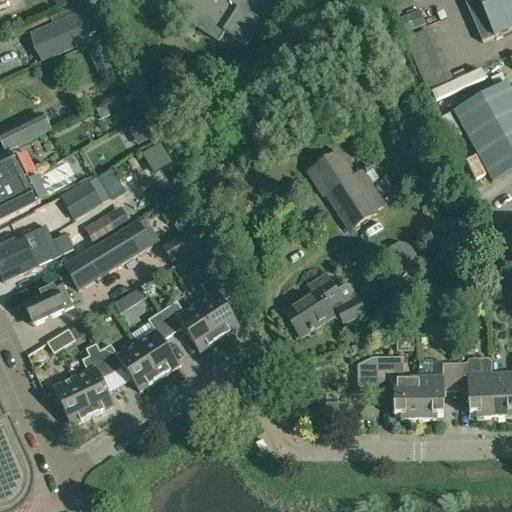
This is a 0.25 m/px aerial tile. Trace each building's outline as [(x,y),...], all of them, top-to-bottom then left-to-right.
[(71,0),(52,0),(58,12),(74,5),(71,0)] [(182,0),(173,15),(218,44),(224,35),(246,49),(260,27),(269,33),(290,0),(182,0)] [(511,0),(474,0),(492,39),(492,40),(511,31),(511,0)] [(84,8),(51,22),(52,26),(29,36),(41,65),(92,45),(89,38),(95,36),(84,8)] [(425,25),(419,11),(399,19),(406,34),(425,25)] [(429,32),(405,42),(427,94),(436,90),(429,75),(445,68),(429,32)] [(104,46),(87,54),(98,77),(114,69),(104,46)] [(130,54),(136,64),(146,57),(140,48),(130,54)] [(511,172),(511,97),(505,84),(450,113),(489,185),(506,176),(511,172)] [(0,137),(0,142),(6,154),(49,133),(41,117),(0,137)] [(338,155),(308,175),(324,199),(326,197),(350,233),(377,216),(338,155)] [(0,194),(27,180),(15,156),(0,163),(0,194)] [(27,180),(0,194),(0,224),(40,205),(27,180)] [(87,182),(60,199),(75,222),(102,205),(87,182)] [(130,227),(121,210),(107,218),(116,235),(130,227)] [(75,261),(116,235),(107,218),(65,243),(75,261)] [(80,293),(140,257),(155,247),(141,223),(65,269),(80,293)] [(0,267),(52,244),(44,229),(20,241),(0,250),(0,267)] [(162,251),(171,266),(206,244),(196,229),(162,251)] [(511,231),(509,234),(511,238),(503,243),(511,256),(511,231)] [(52,244),(0,267),(0,276),(3,284),(36,269),(37,270),(59,260),(52,244)] [(208,299),(195,307),(219,343),(238,330),(222,305),(232,298),(221,275),(201,288),(208,299)] [(300,341),(333,320),(340,321),(343,327),(364,316),(357,302),(348,289),(344,288),(335,293),(325,278),(307,289),(311,295),(282,314),(300,341)] [(33,328),(73,310),(62,286),(53,291),(53,290),(39,296),(40,298),(23,306),(33,328)] [(158,316),(172,337),(183,330),(199,356),(219,343),(195,307),(183,315),(176,304),(158,316)] [(131,336),(137,345),(135,346),(159,382),(179,370),(162,344),(172,337),(158,316),(148,323),(148,324),(131,336)] [(68,332),(46,346),(53,357),(75,343),(68,332)] [(100,354),(111,377),(123,370),(139,395),(159,382),(135,346),(117,359),(110,348),(100,354)] [(87,375),(74,381),(92,420),(113,410),(100,382),(111,377),(100,354),(95,347),(85,352),(89,359),(81,363),(87,375)] [(402,379),(401,367),(401,361),(372,361),(358,368),(358,388),(372,395),(393,395),(393,419),(400,419),(400,423),(418,423),(418,379),(402,379)] [(442,395),(455,395),(454,366),(442,367),(442,379),(418,379),(418,423),(436,423),(436,419),(443,419),(442,395)] [(466,366),(454,366),(455,395),(467,394),(469,418),(475,418),(476,422),(494,421),(491,377),(467,378),(466,366)] [(511,375),(491,377),(494,421),(511,420),(511,416),(511,415),(511,375)] [(92,420),(74,381),(52,391),(71,430),(92,420)] [(0,511),(29,511),(31,509),(32,506),(33,503),(34,500),(35,496),(35,493),(34,489),(34,486),(33,483),(32,479),(9,430),(0,409),(0,511)]
